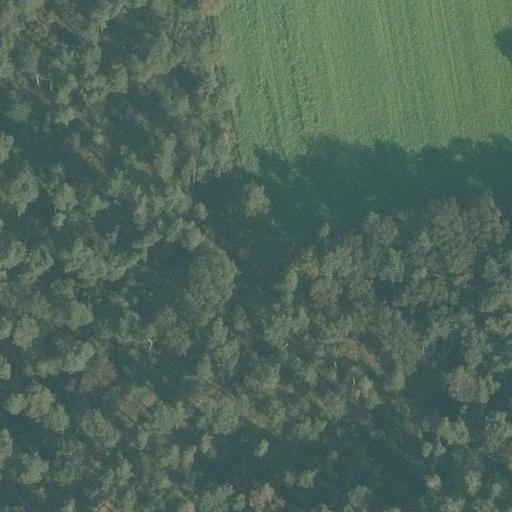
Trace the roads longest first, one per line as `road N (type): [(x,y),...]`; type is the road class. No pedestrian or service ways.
road 1 (track): [(511,480),(277,258)]
road 2 (track): [(49,511),(233,301),(246,263)]
road 3 (track): [(246,263),(0,303)]
road 4 (track): [(511,222),(277,258)]
